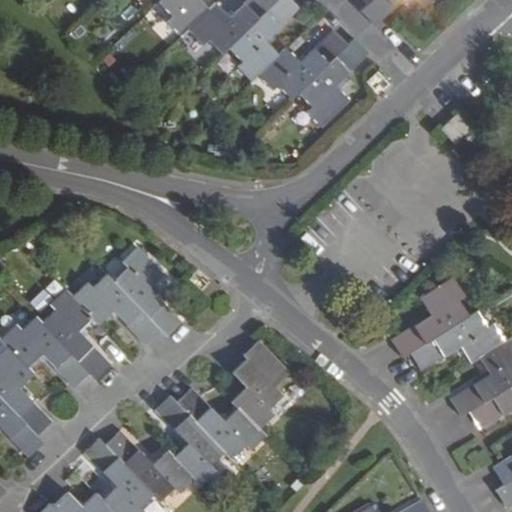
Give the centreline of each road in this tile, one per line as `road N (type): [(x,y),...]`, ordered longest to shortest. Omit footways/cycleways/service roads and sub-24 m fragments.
road 1 (unclassified): [(23,511),(56,451),(115,393),(167,359),(205,346),(260,293)]
road 2 (residential): [(260,293),(390,404),(462,511)]
road 3 (residential): [(105,181),(231,201),(291,200)]
road 4 (residential): [(105,181),(251,286)]
road 5 (residential): [(417,85),(291,200)]
road 6 (residential): [(330,0),(417,85)]
